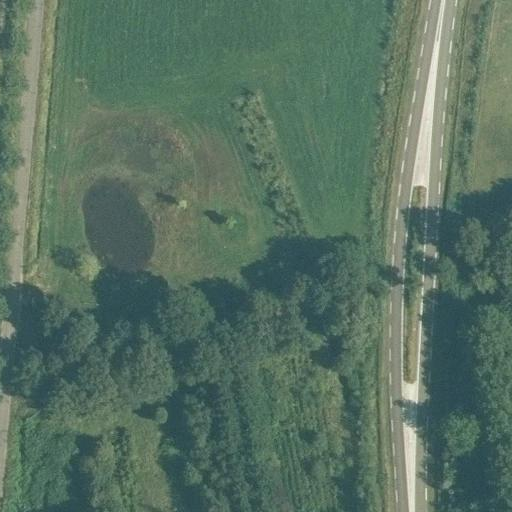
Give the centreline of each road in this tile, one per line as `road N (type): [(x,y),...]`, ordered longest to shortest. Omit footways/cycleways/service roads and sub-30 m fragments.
road 1 (unclassified): [(0,426),(36,0)]
road 2 (tertiary): [(424,140),(404,199),(396,300),(395,376),(411,435)]
road 3 (tertiary): [(411,435),(433,197),(424,140)]
road 4 (tertiary): [(443,0),(424,140)]
